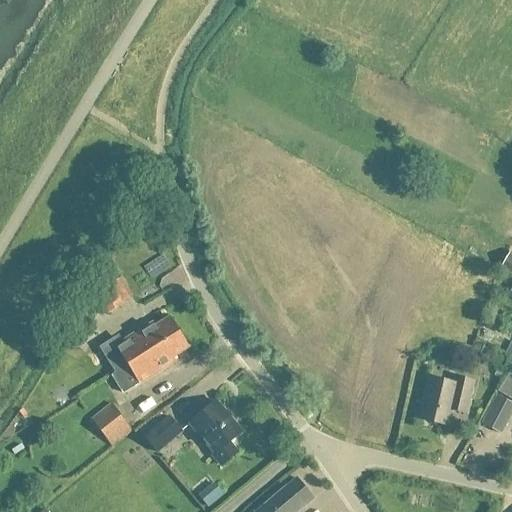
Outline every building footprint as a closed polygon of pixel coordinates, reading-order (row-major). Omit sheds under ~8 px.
[(511,252),(510,251),(500,268),(511,274),(511,252)] [(100,304),(104,311),(106,315),(123,304),(110,282),(93,293),(100,304)] [(68,331),(82,339),(95,318),(81,310),(68,331)] [(174,357),(189,347),(169,315),(154,325),(151,321),(119,341),(118,339),(108,346),(113,355),(119,352),(127,364),(111,374),(124,394),(139,383),(176,360),(174,357)] [(477,344),(474,352),(486,357),(489,348),(477,344)] [(32,394),(48,403),(70,367),(55,357),(32,394)] [(450,426),(455,404),(469,407),(476,381),(457,377),(455,385),(429,379),(420,419),(450,426)] [(500,433),(511,410),(511,403),(497,395),(482,424),(500,433)] [(242,432),(216,402),(191,423),(216,453),(213,455),(222,465),(237,453),(228,443),(242,432)] [(132,430),(111,404),(90,420),(111,446),(132,430)] [(157,451),(181,431),(168,415),(144,436),(157,451)] [(296,511),(304,506),(304,505),(313,497),(297,479),(288,487),(286,485),(255,511),(254,511),(296,511)]
